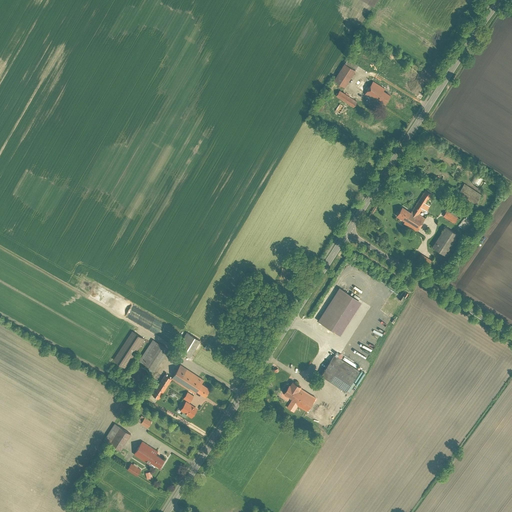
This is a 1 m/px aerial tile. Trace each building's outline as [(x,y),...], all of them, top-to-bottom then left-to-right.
[(348,58),(336,79),(347,86),(360,65),(348,58)] [(374,79),(366,93),(387,105),(393,94),(386,90),(388,87),(374,79)] [(341,89),(337,95),(355,106),(359,101),(341,89)] [(336,109),(341,113),(345,105),(340,102),(336,109)] [(479,185),(484,176),(476,171),(471,181),(479,185)] [(483,193),(465,182),(460,191),(477,202),(483,193)] [(404,205),(398,214),(407,219),(405,223),(417,231),(426,217),(420,213),(424,207),(428,210),(432,204),(428,201),(433,193),(426,189),(412,210),(404,205)] [(448,207),(444,215),(456,222),(460,214),(448,207)] [(459,226),(467,231),(472,221),(463,217),(459,226)] [(461,234),(447,225),(433,246),(448,255),(461,234)] [(429,264),(432,258),(420,253),(418,260),(429,264)] [(363,299),(341,286),(320,320),(342,333),(363,299)] [(146,337),(134,330),(115,359),(127,367),(146,337)] [(191,357),(200,338),(186,331),(180,343),(183,344),(182,347),(186,348),(184,353),(191,357)] [(170,348),(154,338),(140,360),(156,370),(170,348)] [(361,370),(336,354),(323,373),(348,389),(361,370)] [(205,379),(182,363),(173,377),(196,393),(198,389),(206,394),(212,386),(204,381),(205,379)] [(167,373),(154,392),(160,396),(173,377),(167,373)] [(304,385),(294,379),(286,392),(294,397),(288,405),(296,410),(299,404),(309,410),(317,397),(303,387),(304,385)] [(195,395),(189,390),(185,397),(191,401),(195,395)] [(198,408),(187,400),(181,409),(192,416),(198,408)] [(153,420),(146,416),(142,422),(149,426),(153,420)] [(117,422),(111,431),(116,435),(122,426),(117,422)] [(133,433),(122,426),(116,435),(111,443),(122,450),(133,433)] [(159,450),(143,440),(135,453),(151,463),(153,460),(161,465),(166,457),(158,452),(159,450)] [(140,467),(133,462),(129,468),(136,473),(140,467)]
